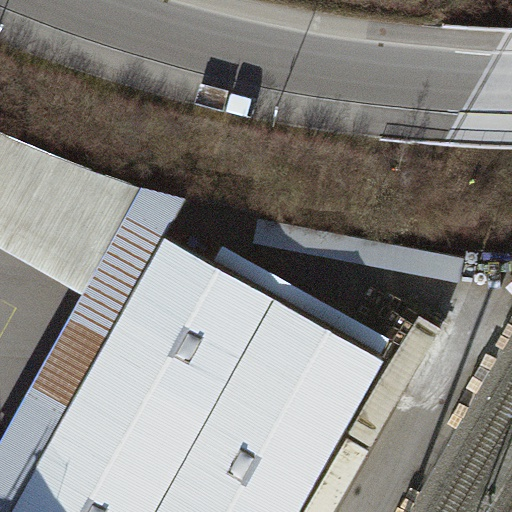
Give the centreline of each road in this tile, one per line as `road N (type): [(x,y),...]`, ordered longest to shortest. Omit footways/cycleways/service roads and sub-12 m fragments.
road 1 (residential): [(73,0),(286,57),(511,79)]
road 2 (unknown): [(451,340),(351,511)]
